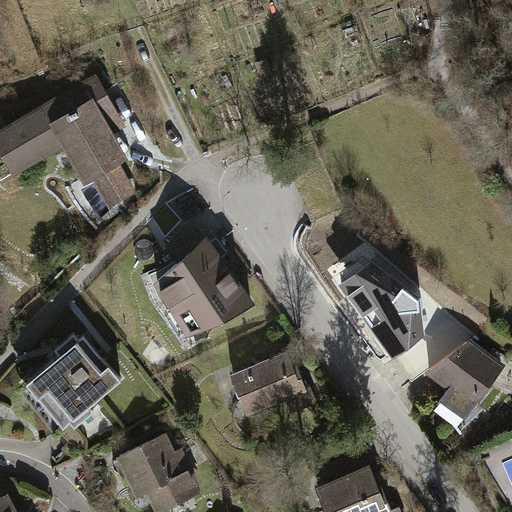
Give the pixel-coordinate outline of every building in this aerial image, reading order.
[(269,3),(264,5),(268,14),(273,12),(269,3)] [(362,35),(350,38),(354,50),(365,46),(362,35)] [(269,62),(257,67),(262,80),(274,76),(269,62)] [(94,72),(81,79),(113,133),(126,126),(94,72)] [(81,79),(0,126),(0,153),(13,175),(60,147),(81,182),(90,177),(117,162),(126,156),(113,133),(81,79)] [(136,196),(117,162),(90,177),(109,211),(136,196)] [(177,256),(199,238),(186,221),(166,244),(177,256)] [(185,335),(254,301),(206,234),(199,238),(177,256),(152,279),(185,335)] [(394,358),(425,336),(421,299),(372,262),(340,286),(394,358)] [(59,352),(55,356),(91,401),(120,378),(102,356),(96,360),(73,331),(54,346),(59,352)] [(463,343),(424,369),(445,387),(438,397),(465,418),(505,364),(471,338),(463,343)] [(288,348),(229,370),(246,414),(307,390),(295,359),(292,360),(288,348)] [(87,403),(91,401),(55,356),(27,377),(63,423),(68,419),(73,425),(92,410),(87,403)] [(296,412),(318,402),(314,391),(291,401),(296,412)] [(118,454),(112,456),(122,479),(125,476),(134,496),(148,491),(155,508),(199,489),(182,449),(175,452),(166,432),(118,454)] [(111,440),(84,453),(90,466),(112,456),(118,454),(111,440)] [(328,463),(334,478),(364,466),(358,451),(328,463)] [(334,478),(316,485),(326,511),(392,511),(383,487),(379,489),(369,464),(364,466),(334,478)] [(17,511),(7,491),(0,494),(0,511),(17,511)]
